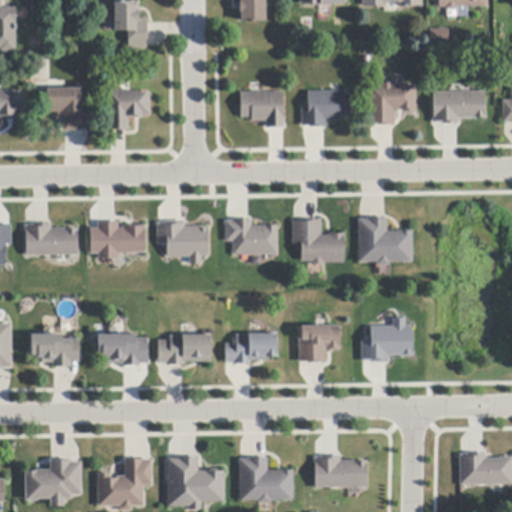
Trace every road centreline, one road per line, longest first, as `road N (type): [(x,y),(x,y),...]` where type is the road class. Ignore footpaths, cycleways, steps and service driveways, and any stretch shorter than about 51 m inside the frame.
road 1 (residential): [(511,168),(0,176)]
road 2 (residential): [(511,408),(0,415)]
road 3 (residential): [(195,173),(192,0)]
